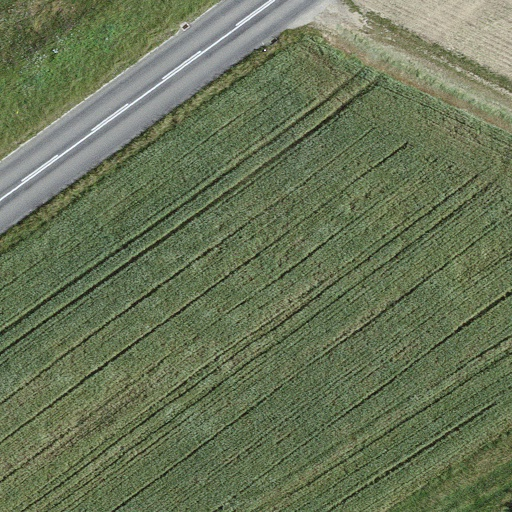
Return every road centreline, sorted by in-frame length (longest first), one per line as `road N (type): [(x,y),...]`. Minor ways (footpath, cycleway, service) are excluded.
road 1 (tertiary): [(0,206),(283,0)]
road 2 (track): [(314,0),(511,107)]
